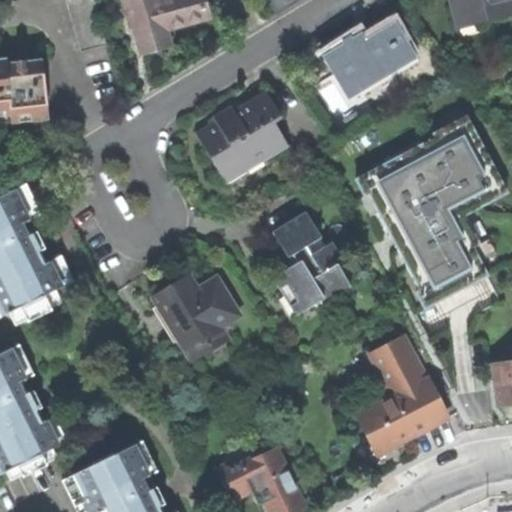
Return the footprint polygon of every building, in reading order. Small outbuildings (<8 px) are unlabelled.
[(64,0),(78,51),(106,44),(94,0),(64,0)] [(207,15),(201,0),(122,0),(140,52),(168,43),(164,29),(175,25),(207,15)] [(279,0),(287,13),(309,0),(279,0)] [(511,0),(448,0),(455,25),(475,20),(476,24),(511,14),(511,0)] [(340,86),(354,78),(362,91),(378,81),(376,77),(413,54),(392,20),(379,28),(381,32),(366,42),(360,32),(348,39),(321,54),(340,86)] [(0,116),(7,116),(8,126),(45,123),(39,62),(8,65),(8,62),(7,62),(0,62),(0,116)] [(243,171),(247,178),(276,161),(258,131),(279,118),(263,91),(229,111),(233,118),(227,121),(219,126),(215,120),(194,132),(224,183),(243,171)] [(0,126),(8,126),(7,116),(0,116),(0,126)] [(24,185),(13,191),(28,223),(39,217),(24,185)] [(0,317),(9,314),(55,292),(60,289),(48,264),(44,266),(38,253),(41,252),(36,242),(31,232),(28,233),(24,224),(28,223),(13,191),(0,196),(0,317)] [(291,293),(303,310),(312,305),(314,308),(320,305),(318,302),(347,284),(335,266),(339,264),(327,244),(324,246),(305,216),(290,225),(273,235),(291,266),(273,276),(286,296),(291,293)] [(511,300),(483,251),(446,271),(479,330),(511,311),(511,300)] [(59,259),(48,264),(60,289),(71,284),(59,259)] [(429,275),(401,291),(418,323),(446,307),(429,275)] [(184,364),(224,340),(217,328),(237,316),(215,279),(189,294),(181,281),(167,289),(151,299),(155,305),(150,309),(184,364)] [(61,303),(55,292),(9,314),(14,325),(24,320),(26,325),(52,313),(50,308),(61,303)] [(429,387),(439,381),(431,367),(421,371),(402,336),(368,354),(392,398),(357,416),(376,453),(417,432),(445,417),(429,387)] [(17,344),(9,348),(24,378),(32,374),(17,344)] [(49,450),(58,446),(45,420),(43,422),(37,411),(34,413),(29,403),(25,395),(28,393),(22,379),(24,378),(9,348),(0,352),(0,474),(5,472),(49,450)] [(511,361),(490,365),(497,406),(511,404),(511,361)] [(53,417),(45,420),(58,446),(66,442),(53,417)] [(142,441),(134,445),(148,474),(157,470),(142,441)] [(161,511),(160,509),(163,507),(157,496),(152,485),(150,486),(144,476),(148,474),(134,445),(70,477),(86,509),(87,511),(161,511)] [(293,511),(306,505),(274,446),(242,463),(269,511),(293,511)] [(54,460),(49,450),(5,472),(10,481),(19,477),(21,480),(46,468),(44,465),(54,460)] [(244,487),(230,461),(199,475),(212,502),(244,487)] [(76,511),(80,511),(86,509),(70,477),(61,481),(76,511)]
